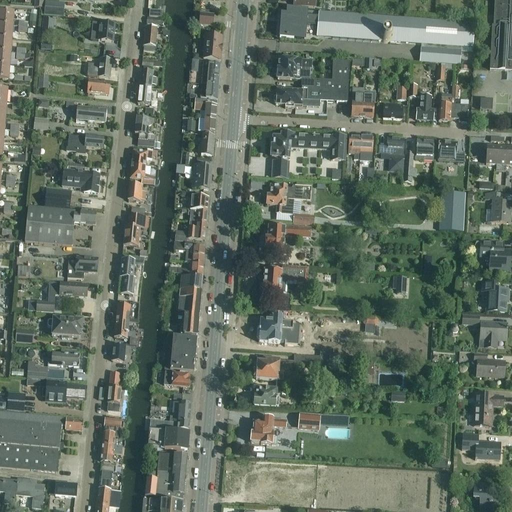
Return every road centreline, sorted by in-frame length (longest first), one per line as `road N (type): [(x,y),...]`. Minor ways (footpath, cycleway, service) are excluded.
road 1 (residential): [(84,511),(136,0)]
road 2 (tertiary): [(201,511),(233,120)]
road 3 (residential): [(468,134),(233,120)]
road 4 (tertiary): [(233,120),(243,0)]
